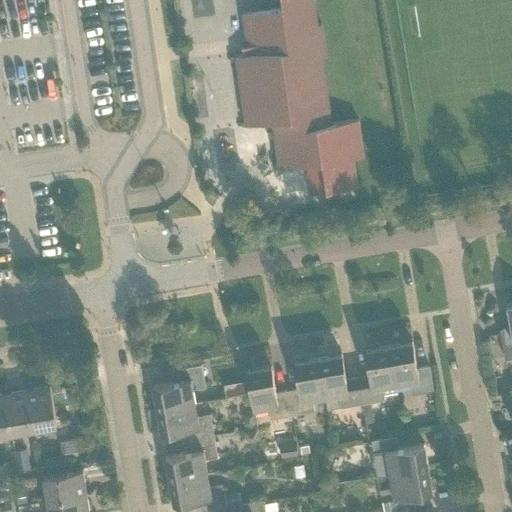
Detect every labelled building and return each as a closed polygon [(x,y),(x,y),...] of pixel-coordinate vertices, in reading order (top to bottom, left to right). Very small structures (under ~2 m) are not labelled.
[(317,23),(313,0),(281,0),(283,5),(243,11),(249,53),(236,54),(246,124),(272,120),(279,166),(305,162),(309,190),(357,183),(353,157),(363,155),(358,118),(331,122),(321,55),(326,55),(321,23),(317,23)] [(258,219),(290,214),(290,208),(257,212),(258,219)] [(500,331),(505,358),(511,356),(511,302),(507,303),(511,329),(500,331)] [(417,366),(412,340),(388,345),(395,383),(409,380),(411,393),(433,389),(429,364),(417,366)] [(382,385),(395,383),(388,345),(366,348),(371,374),(358,376),(362,401),(385,397),(382,385)] [(347,378),(342,353),(318,357),(325,395),(324,395),(326,408),(341,405),(362,401),(358,376),(347,378)] [(324,395),(325,395),(318,357),(296,361),(300,387),(288,389),(292,413),(314,410),(312,397),(324,395)] [(153,384),(157,407),(195,401),(193,387),(206,385),(202,363),(177,367),(179,380),(153,384)] [(270,417),(292,413),(288,389),(276,391),(271,365),(248,369),(254,407),(268,404),(270,417)] [(56,424),(50,385),(27,389),(33,428),(56,424)] [(33,428),(27,389),(4,393),(11,432),(33,428)] [(0,433),(11,432),(4,393),(0,393),(0,433)] [(210,412),(197,414),(195,401),(157,407),(161,431),(187,426),(189,438),(214,434),(210,412)] [(246,412),(243,416),(244,424),(248,426),(253,426),(255,422),(254,414),(251,412),(250,411),(246,412)] [(396,422),(391,427),(392,434),(403,433),(402,421),(396,422)] [(256,428),(245,430),(246,438),(253,441),(258,440),(256,428)] [(205,457),(218,455),(214,434),(189,438),(191,450),(165,454),(169,478),(207,471),(205,457)] [(390,472),(428,465),(424,443),(398,447),(396,435),(371,439),(377,474),(390,472)] [(70,439),(59,441),(61,453),(72,451),(70,439)] [(297,454),(296,441),(279,444),(281,456),(297,454)] [(309,444),(300,445),(301,454),(310,453),(309,444)] [(13,449),(17,470),(30,467),(26,446),(13,449)] [(380,488),(383,509),(408,505),(407,493),(432,489),(428,465),(390,472),(392,486),(380,488)] [(43,475),(47,498),(86,492),(83,469),(43,475)] [(223,482),(210,484),(207,471),(169,478),(173,501),(199,496),(201,509),(226,504),(223,482)] [(25,487),(16,489),(18,503),(28,501),(25,487)] [(49,511),(89,511),(86,492),(47,498),(49,511)] [(266,511),(264,498),(239,502),(240,511),(266,511)]
